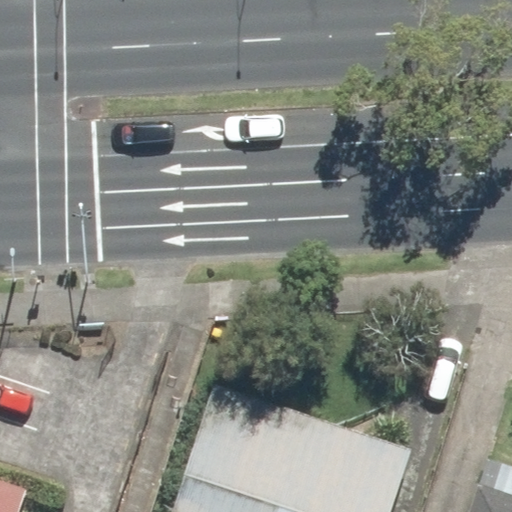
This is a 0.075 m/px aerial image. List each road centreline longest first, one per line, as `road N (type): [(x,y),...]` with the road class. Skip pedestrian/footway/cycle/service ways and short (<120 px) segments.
road 1 (primary): [(0,47),(511,25)]
road 2 (primary): [(511,164),(0,186)]
